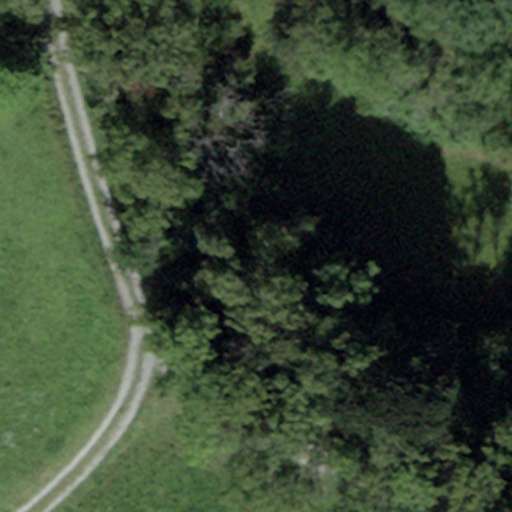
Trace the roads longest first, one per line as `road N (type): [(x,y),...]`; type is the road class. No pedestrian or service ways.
road 1 (track): [(511,493),(323,454),(220,405),(148,354)]
road 2 (track): [(45,0),(148,354)]
road 3 (track): [(148,354),(111,444),(54,511)]
